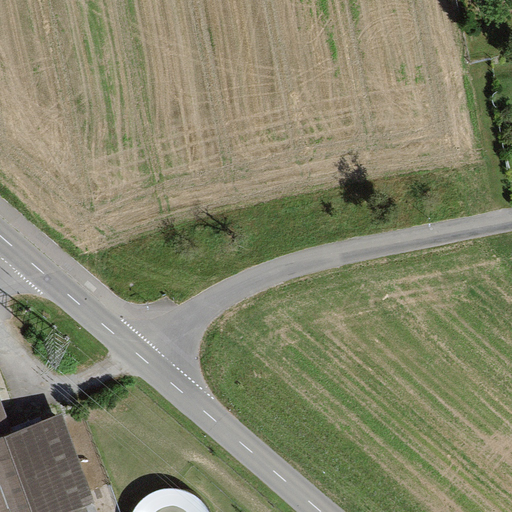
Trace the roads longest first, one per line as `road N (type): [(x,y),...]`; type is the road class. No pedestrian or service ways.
road 1 (residential): [(145,361),(191,316),(248,281),(334,249),(511,217)]
road 2 (tertiary): [(145,361),(319,511)]
road 3 (tertiary): [(28,258),(145,361)]
